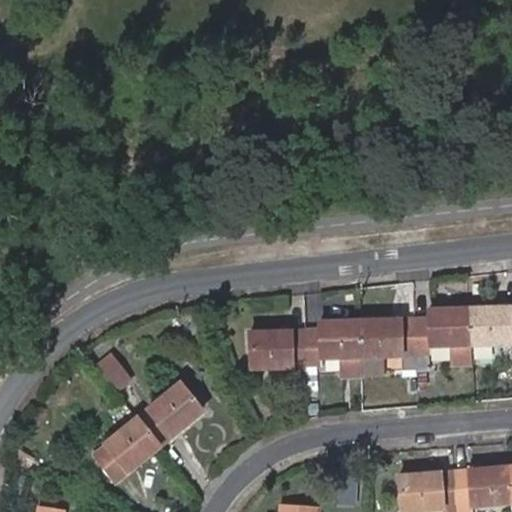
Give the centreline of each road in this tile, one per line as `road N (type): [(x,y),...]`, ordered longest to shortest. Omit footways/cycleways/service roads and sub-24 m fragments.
road 1 (residential): [(511,246),(146,291),(65,333),(32,365),(0,418)]
road 2 (residential): [(511,418),(335,433),(294,444),(258,461),(217,511)]
